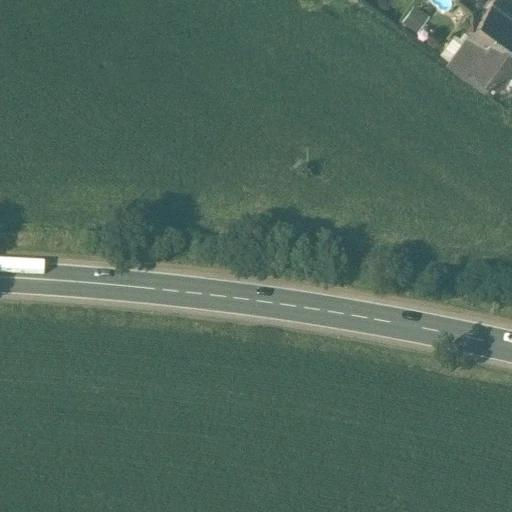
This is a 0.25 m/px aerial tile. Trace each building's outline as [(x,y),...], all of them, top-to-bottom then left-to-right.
[(493,2),(478,23),(473,20),(467,28),(471,31),(470,33),(485,45),(509,14),(493,2)] [(415,4),(403,19),(415,28),(426,12),(415,4)] [(511,41),(511,15),(509,14),(485,45),(501,56),(511,41)] [(470,33),(447,62),(463,74),(470,65),(485,45),(470,33)] [(511,64),(501,56),(485,45),(470,65),(494,82),(499,86),(511,68),(511,64)] [(494,82),(470,65),(463,74),(484,91),(491,82),(493,84),(494,82)]
